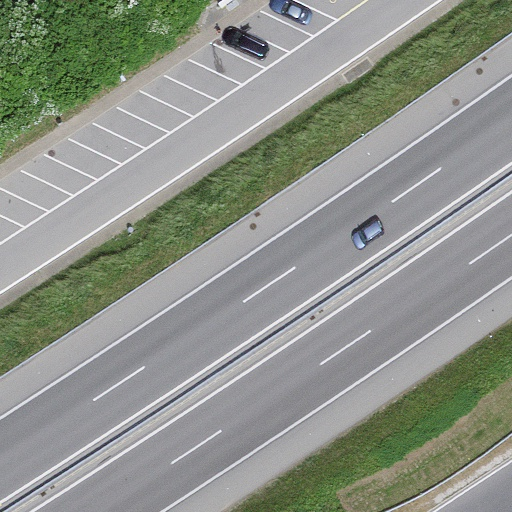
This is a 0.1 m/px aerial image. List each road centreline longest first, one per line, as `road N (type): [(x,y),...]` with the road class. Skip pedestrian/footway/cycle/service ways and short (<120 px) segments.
road 1 (motorway): [(511,116),(0,458)]
road 2 (motorway): [(97,511),(511,236)]
